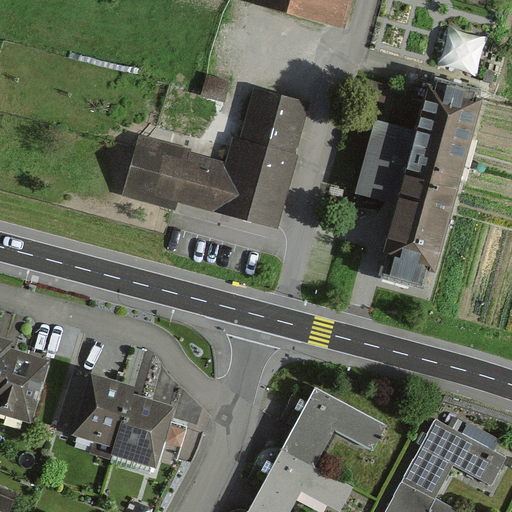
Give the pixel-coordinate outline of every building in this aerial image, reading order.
[(350,0),(228,0),(228,3),(341,35),(350,0)] [(411,135),(370,125),(354,192),(395,202),(378,274),(432,287),(478,99),(423,86),(411,135)] [(279,226),(310,109),(246,93),(229,157),(143,135),(129,186),(217,209),(216,210),(227,213),(228,213),(228,212),(279,226)] [(0,374),(11,338),(0,334),(0,374)] [(0,406),(35,416),(53,354),(11,341),(0,377),(0,406)] [(77,445),(119,458),(121,449),(141,387),(141,384),(99,371),(98,374),(76,367),(57,430),(80,437),(77,445)] [(287,445),(321,463),(338,431),(376,451),(391,423),(320,385),(287,445)] [(178,465),(191,424),(177,420),(184,400),(141,387),(121,449),(165,463),(166,461),(178,465)] [(401,483),(435,501),(453,467),(492,488),(507,460),(434,422),(401,483)] [(254,506),(264,511),(294,511),(305,492),(342,511),(358,484),(286,446),(254,506)] [(385,511),(455,511),(435,501),(401,483),(385,511)] [(0,511),(11,511),(17,497),(0,490),(0,511)]
